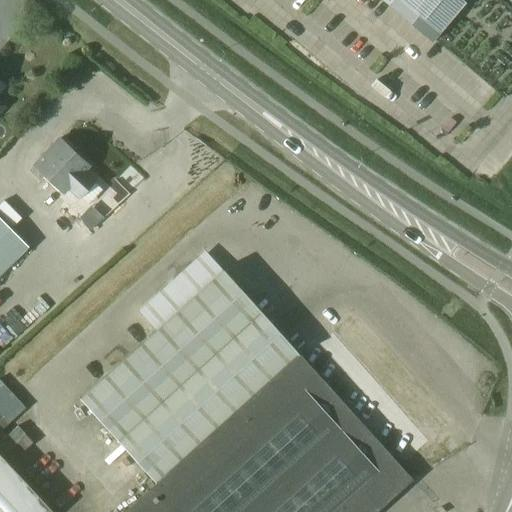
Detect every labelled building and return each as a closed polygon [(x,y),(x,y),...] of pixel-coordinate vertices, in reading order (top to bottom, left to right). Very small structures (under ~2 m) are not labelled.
[(393,0),(392,2),(435,36),(463,0),(393,0)] [(68,187),(79,197),(95,180),(84,170),(89,166),(59,138),(35,164),(64,192),(68,187)] [(0,274),(29,246),(0,217),(0,274)] [(156,483),(300,354),(222,269),(80,397),(156,483)] [(16,389),(24,397),(65,354),(57,347),(16,389)] [(300,354),(156,483),(123,511),(377,511),(413,479),(300,354)] [(0,378),(0,427),(2,430),(27,407),(0,378)] [(19,424),(0,441),(0,444),(14,460),(34,441),(19,424)] [(0,511),(50,511),(0,457),(0,511)]
